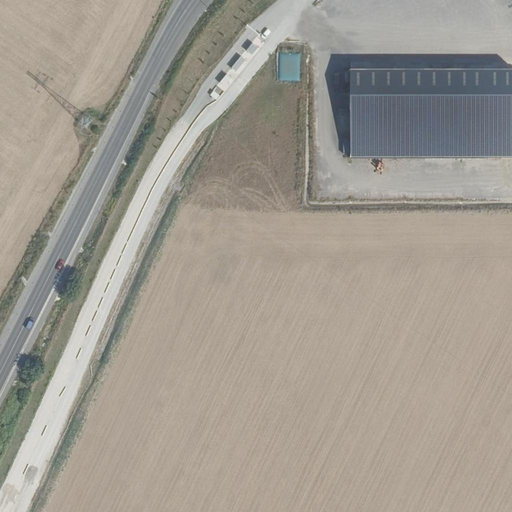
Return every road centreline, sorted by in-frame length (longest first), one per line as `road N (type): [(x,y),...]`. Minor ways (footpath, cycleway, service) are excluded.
road 1 (track): [(11,511),(175,163),(297,0)]
road 2 (secondary): [(0,372),(194,0)]
